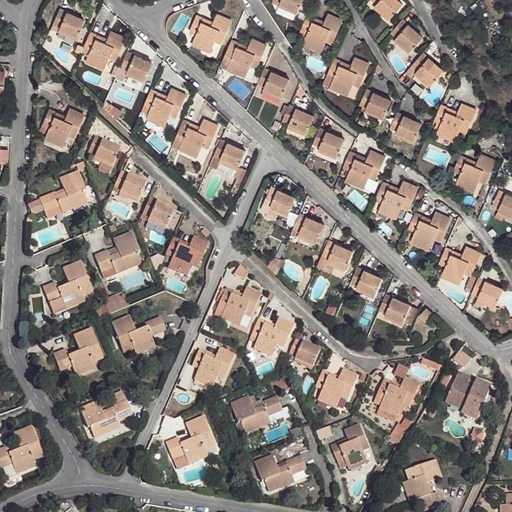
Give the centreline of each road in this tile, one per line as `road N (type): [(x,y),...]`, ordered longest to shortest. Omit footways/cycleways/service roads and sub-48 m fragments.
road 1 (residential): [(37,0),(28,28),(10,333),(80,483)]
road 2 (residential): [(125,489),(270,147)]
road 3 (residential): [(270,147),(486,348),(502,351)]
road 4 (residential): [(270,147),(143,19)]
road 5 (residential): [(265,511),(125,489)]
road 6 (residential): [(511,397),(467,511)]
